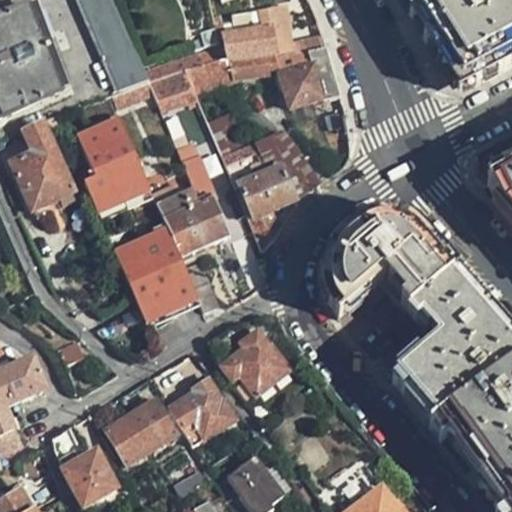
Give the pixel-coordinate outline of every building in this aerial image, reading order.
[(75,0),(115,94),(146,83),(118,17),(111,0),(75,0)] [(511,0),(397,0),(448,84),(472,91),(511,68),(511,0)] [(67,88),(43,20),(30,25),(24,9),(0,17),(0,121),(55,96),(55,93),(67,88)] [(273,55),(275,63),(327,53),(323,39),(292,44),(284,46),(278,37),(287,35),(287,34),(281,10),(257,17),(261,33),(256,34),(230,39),(220,11),(211,15),(215,26),(220,40),(227,63),(253,59),(273,55)] [(261,33),(257,17),(252,18),(256,34),(261,33)] [(195,49),(220,40),(215,26),(201,31),(203,37),(192,41),(195,49)] [(292,44),(287,35),(278,37),(284,46),(292,44)] [(327,53),(275,63),(279,76),(289,111),(324,100),(327,105),(340,101),(327,53)] [(279,76),(275,63),(273,55),(253,59),(257,80),(279,76)] [(257,80),(253,59),(227,63),(230,84),(257,80)] [(222,61),(182,70),(193,94),(220,160),(243,150),(217,88),(230,84),(227,63),(224,61),(222,61)] [(193,94),(182,70),(146,83),(155,106),(193,94)] [(76,134),(79,142),(120,124),(117,117),(76,134)] [(86,188),(98,217),(150,194),(145,181),(120,124),(79,142),(97,183),(86,188)] [(72,196),(41,125),(20,134),(31,156),(8,167),(30,215),(32,214),(72,196)] [(281,136),(243,150),(220,160),(229,181),(278,163),(282,175),(239,191),(252,224),(248,227),(260,257),(274,246),(281,231),(273,215),(299,205),(312,192),(281,136)] [(183,171),(214,244),(229,238),(195,160),(194,159),(188,148),(176,154),(183,171)] [(160,175),(145,181),(150,194),(154,203),(165,228),(168,236),(179,261),(214,244),(183,171),(162,179),(160,175)] [(511,173),(488,186),(488,190),(493,204),(511,225),(511,173)] [(150,194),(98,217),(101,225),(154,203),(150,194)] [(72,196),(32,214),(35,222),(75,204),(72,196)] [(384,281),(411,312),(456,274),(430,246),(415,230),(406,226),(392,222),(379,222),(365,225),(350,233),(335,245),(326,257),(323,265),(320,276),(322,293),(328,308),(337,321),(384,281)] [(113,251),(115,258),(168,236),(165,228),(113,251)] [(115,258),(144,324),(197,302),(192,292),(179,261),(168,236),(115,258)] [(456,274),(411,312),(437,344),(391,386),(403,400),(406,397),(431,426),(511,368),(511,350),(481,316),(488,310),(456,274)] [(207,285),(192,292),(197,302),(200,310),(202,314),(216,307),(207,285)] [(144,324),(148,332),(200,310),(197,302),(144,324)] [(511,338),(488,310),(481,316),(511,350),(511,338)] [(287,373),(269,352),(267,352),(254,337),(240,348),(243,353),(220,371),(231,384),(237,380),(253,400),(287,373)] [(76,348),(57,356),(64,369),(82,361),(76,348)] [(0,459),(5,455),(17,450),(7,425),(0,412),(42,394),(29,363),(4,373),(0,364),(0,459)] [(511,511),(511,368),(431,426),(428,429),(439,444),(450,436),(475,470),(504,511),(503,511),(511,511)] [(190,389),(193,394),(208,383),(205,380),(190,389)] [(167,414),(190,452),(233,424),(221,404),(222,403),(208,383),(193,394),(194,396),(167,414)] [(130,420),(151,454),(176,437),(156,404),(130,420)] [(125,469),(151,454),(130,420),(104,435),(125,469)] [(7,425),(17,450),(24,444),(14,421),(7,425)] [(78,453),(66,432),(51,440),(51,450),(58,472),(82,511),(116,492),(93,456),(77,465),(72,456),(78,453)] [(282,499),(267,479),(253,462),(225,483),(246,511),(270,511),(268,508),(282,499)] [(274,474),(267,479),(282,499),(288,494),(274,474)] [(0,499),(0,511),(23,511),(27,510),(15,490),(0,499)] [(402,511),(398,506),(394,505),(383,491),(352,511),(402,511)]
